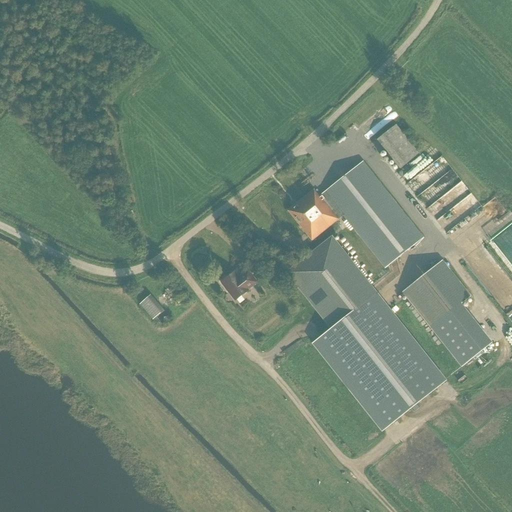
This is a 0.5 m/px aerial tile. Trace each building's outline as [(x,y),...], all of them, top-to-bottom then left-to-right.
[(378,116),(384,110),(376,100),(369,106),(378,116)] [(350,123),(360,132),(371,119),(361,110),(350,123)] [(377,140),(400,169),(419,154),(396,125),(377,140)] [(348,130),(330,142),(333,147),(351,135),(348,130)] [(433,147),(410,167),(416,174),(439,154),(433,147)] [(441,155),(405,186),(414,196),(450,166),(441,155)] [(288,210),(311,238),(342,213),(385,268),(424,238),(363,161),(319,196),(314,190),(288,210)] [(453,169),(416,196),(428,213),(437,206),(443,214),(436,220),(452,242),(480,221),(474,212),(481,207),(453,169)] [(290,188),(293,194),(299,190),(296,184),(290,188)] [(511,240),(508,234),(489,246),(511,280),(511,279),(511,240)] [(445,382),(332,240),(322,247),(290,273),(333,327),(314,342),(384,430),(445,382)] [(455,266),(462,260),(453,251),(443,260),(456,274),(459,270),(455,266)] [(470,296),(442,261),(403,292),(462,367),(491,344),(460,305),(470,296)] [(259,282),(249,269),(239,276),(235,271),(220,282),(235,302),(250,290),(250,289),(259,282)] [(155,299),(163,308),(172,300),(163,291),(155,299)] [(164,310),(151,294),(139,304),(153,320),(164,310)]
